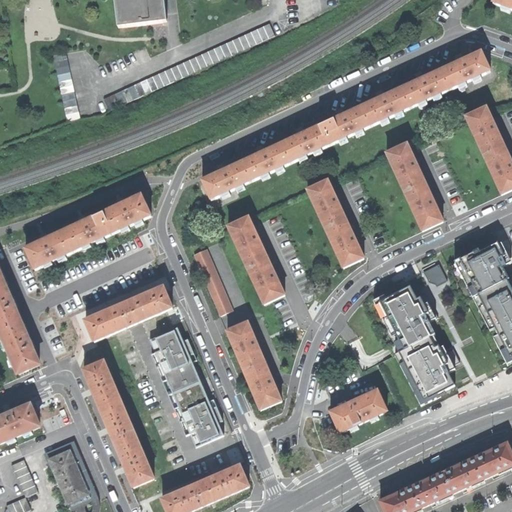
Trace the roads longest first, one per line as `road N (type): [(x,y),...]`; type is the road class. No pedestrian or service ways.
road 1 (residential): [(511,49),(469,39),(443,45),(190,173),(163,217),(171,262)]
road 2 (residential): [(252,449),(300,431),(318,348),(367,282),(417,252),(511,215)]
road 3 (secondary): [(291,511),(408,449),(511,407)]
road 4 (residential): [(171,262),(252,449)]
road 5 (residential): [(65,375),(53,346),(68,309),(171,262)]
road 6 (residential): [(124,511),(65,375)]
